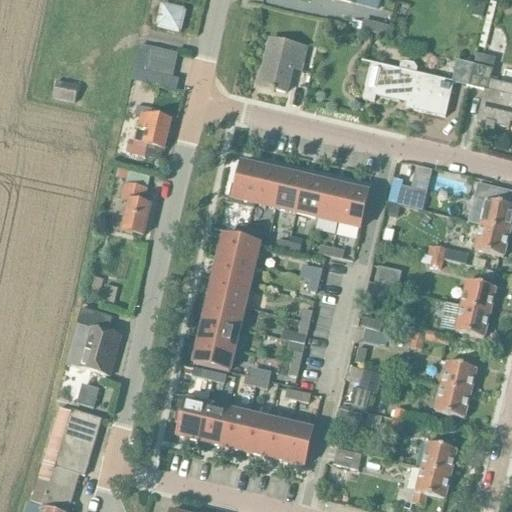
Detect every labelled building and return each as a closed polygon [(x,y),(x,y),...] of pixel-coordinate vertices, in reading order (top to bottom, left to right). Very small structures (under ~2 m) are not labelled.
[(380,0),(323,0),(329,2),(349,7),(366,10),(378,13),(380,0)] [(482,19),(485,6),(474,3),(470,17),(482,19)] [(157,29),(179,34),(184,12),(163,6),(157,29)] [(301,76),(307,52),(269,43),(257,90),(288,97),(293,75),(301,76)] [(140,48),(134,72),(147,75),(160,78),(173,81),(178,56),(149,50),(140,48)] [(475,70),(470,89),(484,92),(476,125),(486,127),(484,133),(493,135),(494,129),(511,132),(511,87),(489,83),(491,73),(495,60),(477,56),(475,70)] [(470,89),(475,70),(456,65),(451,84),(415,76),(416,71),(413,66),(405,64),(400,67),(399,72),(362,64),(361,65),(370,67),(363,100),(374,103),(376,97),(407,104),(406,111),(416,114),(445,120),(453,85),(470,89)] [(74,106),(78,89),(55,85),(52,102),(74,106)] [(128,142),(125,155),(144,160),(144,159),(147,149),(160,152),(161,153),(164,153),(171,124),(171,122),(150,116),(151,112),(136,108),(134,117),(139,119),(133,143),(128,142)] [(254,207),(262,171),(240,166),(235,188),(232,187),(229,199),(232,200),(231,205),(231,206),(253,211),(254,207)] [(275,212),(283,176),(262,171),(254,207),(275,212)] [(117,173),(114,181),(125,183),(127,175),(117,173)] [(296,216),(304,181),(283,176),(275,212),(296,216)] [(317,221),(325,186),(304,181),(296,216),(317,221)] [(338,226),(346,191),(325,186),(317,221),(338,226)] [(511,194),(477,186),(468,225),(474,226),(479,228),(509,235),(511,221),(511,209),(511,207),(511,194)] [(120,201),(119,203),(126,205),(119,234),(143,239),(150,208),(144,207),(147,192),(142,191),(123,187),(120,201)] [(346,191),(338,226),(360,231),(368,196),(346,191)] [(390,206),(388,215),(397,218),(400,209),(390,206)] [(479,228),(473,253),(503,259),(509,235),(479,228)] [(246,239),(248,232),(236,229),(234,237),(246,239)] [(248,232),(246,239),(258,242),(260,234),(248,232)] [(385,232),(382,243),(390,245),(393,234),(385,232)] [(218,260),(253,268),(258,247),(223,238),(218,260)] [(287,253),(289,245),(277,243),(275,250),(287,253)] [(289,245),(287,253),(299,256),(301,248),(289,245)] [(330,259),(332,251),(320,249),(318,256),(330,259)] [(429,271),(441,273),(446,252),(428,249),(426,258),(432,259),(430,270),(429,271)] [(332,251),(330,259),(342,262),(344,254),(332,251)] [(248,289),(253,268),(218,260),(213,281),(248,289)] [(311,282),(319,284),(321,272),(314,270),(311,282)] [(377,270),(373,285),(396,290),(400,275),(377,270)] [(243,311),(248,289),(213,281),(208,302),(243,311)] [(316,296),(319,284),(311,282),(308,294),(316,296)] [(465,284),(459,309),(490,317),(496,291),(465,284)] [(365,302),(379,304),(382,289),(368,286),(365,302)] [(104,287),(100,304),(113,307),(117,290),(104,287)] [(238,332),(243,311),(208,302),(203,324),(238,332)] [(445,307),(439,332),(453,335),(484,342),(490,318),(490,317),(459,309),(445,306),(445,307)] [(77,328),(65,367),(78,371),(79,371),(109,380),(121,339),(108,336),(112,321),(83,312),(82,312),(77,327),(77,328)] [(301,324),(309,326),(311,314),(304,312),(301,324)] [(364,317),(361,329),(365,330),(380,334),(382,329),(381,329),(382,322),(364,317)] [(233,353),(238,332),(203,324),(198,345),(233,353)] [(306,338),(309,326),(301,324),(298,336),(306,338)] [(362,344),(386,349),(389,337),(380,335),(380,334),(365,330),(362,344)] [(448,348),(450,338),(427,333),(414,331),(414,333),(412,341),(410,351),(423,354),(425,343),(448,348)] [(228,374),(233,353),(198,345),(193,366),(228,374)] [(357,357),(355,364),(363,366),(365,359),(366,352),(358,351),(357,357)] [(291,366),(299,368),(302,356),(294,354),(291,366)] [(440,391),(470,398),(476,372),(446,365),(440,391)] [(296,380),(299,368),(291,366),(288,378),(296,380)] [(202,373),(201,381),(212,383),(214,375),(202,373)] [(358,386),(357,391),(370,394),(376,396),(381,378),(362,373),(358,386)] [(214,375),(212,383),(224,386),(226,378),(214,375)] [(255,389),(257,381),(245,379),(243,387),(255,389)] [(257,381),(255,389),(267,392),(269,384),(257,381)] [(464,423),(470,398),(440,391),(434,416),(464,423)] [(296,403),(298,395),(286,392),(285,400),(296,403)] [(298,395),(296,403),(308,406),(310,398),(298,395)] [(206,408),(207,408),(208,404),(185,398),(185,399),(184,405),(181,404),(178,416),(181,416),(176,438),(198,444),(206,408)] [(227,413),(207,408),(206,408),(198,444),(219,449),(227,413)] [(44,458),(41,467),(55,471),(77,478),(84,480),(101,423),(71,414),(71,415),(58,411),(44,458)] [(392,422),(404,424),(407,413),(395,411),(392,422)] [(240,453),(248,418),(227,413),(219,449),(240,453)] [(261,458),(269,423),(248,418),(240,453),(261,458)] [(401,435),(404,424),(392,422),(390,432),(401,435)] [(282,463),(290,428),(269,423),(261,458),(282,463)] [(290,428),(282,463),(304,469),(312,433),(290,428)] [(420,472),(451,479),(457,453),(426,446),(420,472)] [(358,474),(362,458),(336,452),(332,468),(358,474)] [(41,467),(28,509),(29,509),(30,509),(31,509),(41,511),(42,511),(55,471),(41,467)] [(55,471),(42,511),(66,511),(71,498),(77,478),(55,471)] [(445,504),(451,479),(420,472),(412,507),(424,510),(426,500),(445,504)]
